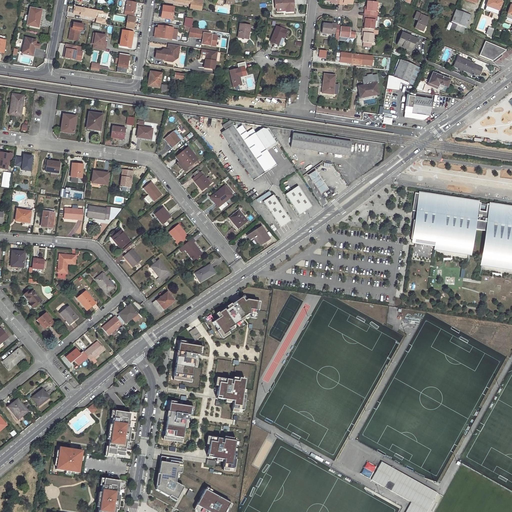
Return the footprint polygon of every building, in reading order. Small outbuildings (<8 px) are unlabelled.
[(202,3),(191,1),(191,0),(173,0),(173,1),(190,4),(190,8),(201,10),(202,3)] [(292,0),(274,0),(275,8),(283,7),(283,6),(285,6),(286,7),(286,12),(294,11),(292,0)] [(496,0),(487,0),(486,6),(498,11),(502,2),(496,0)] [(127,1),(124,15),(128,16),(133,17),(136,2),(127,1)] [(365,11),(364,15),(374,16),(374,12),(376,12),(377,2),(367,1),(366,7),(366,11),(365,11)] [(74,6),(73,13),(95,17),(96,12),(102,13),(102,11),(74,6)] [(163,6),(161,18),(171,20),(173,8),(163,6)] [(486,6),(484,10),(497,15),(498,11),(486,6)] [(30,8),(27,25),(38,27),(41,10),(30,8)] [(455,10),(451,22),(453,23),(465,28),(466,28),(470,15),(455,10)] [(416,12),(413,19),(417,21),(415,28),(420,31),(423,25),(425,26),(428,18),(421,15),(421,14),(416,12)] [(364,15),(364,19),(365,19),(364,23),(364,29),(372,29),(374,30),(375,20),(373,19),(374,16),(364,15)] [(133,30),(135,17),(133,17),(128,16),(126,28),(133,30)] [(185,17),(184,26),(189,27),(190,24),(192,24),(193,19),(185,17)] [(71,28),(68,39),(77,41),(78,35),(79,35),(79,30),(84,31),(85,26),(73,23),(72,29),(71,28)] [(323,24),(322,33),(331,34),(331,33),(335,33),(336,25),(337,24),(332,23),(332,25),(328,24),(323,24)] [(453,23),(451,28),(462,33),(465,28),(453,23)] [(240,24),(238,37),(248,39),(250,26),(240,24)] [(158,25),(158,28),(157,35),(156,37),(170,40),(171,38),(172,29),(172,28),(158,25)] [(344,27),(340,27),(341,26),(336,25),(335,33),(335,35),(338,35),(339,36),(339,37),(349,38),(350,28),(344,27)] [(280,39),(279,39),(280,36),(281,37),(284,38),(287,31),(277,27),(270,42),(274,44),(276,45),(278,45),(280,39)] [(215,46),(217,35),(208,34),(208,30),(196,28),(195,37),(202,38),(201,43),(204,43),(204,45),(215,46)] [(363,28),(362,32),(363,33),(363,37),(362,42),(372,43),(373,34),(372,34),(372,29),(364,29),(363,28)] [(122,31),(120,44),(123,44),(122,46),(129,47),(129,44),(131,44),(133,33),(122,31)] [(402,33),(397,45),(408,50),(410,45),(413,46),(416,39),(402,33)] [(93,44),(92,48),(99,50),(104,50),(104,45),(103,45),(103,42),(105,35),(95,34),(93,44)] [(26,38),(21,53),(32,56),(36,41),(26,38)] [(485,41),(479,55),(492,61),(497,56),(498,53),(501,54),(505,50),(485,41)] [(81,60),(82,52),(80,51),(81,46),(66,44),(65,49),(66,49),(65,58),(81,60)] [(179,46),(168,44),(168,48),(169,48),(171,48),(170,50),(168,50),(163,49),(160,52),(156,51),(155,58),(164,59),(172,60),(176,57),(175,56),(176,52),(178,53),(179,46)] [(217,52),(208,50),(206,59),(205,59),(204,68),(214,69),(217,52)] [(326,58),(327,51),(319,50),(318,57),(326,58)] [(172,60),(164,59),(164,60),(172,62),(177,58),(178,53),(176,52),(175,56),(176,57),(172,60)] [(126,73),(129,55),(120,53),(118,59),(118,64),(116,71),(126,73)] [(352,54),(351,63),(361,65),(362,61),(367,61),(367,60),(370,60),(370,56),(352,54)] [(402,55),(401,57),(415,63),(416,61),(402,55)] [(482,68),(474,65),(474,64),(458,57),(454,65),(460,67),(459,68),(460,69),(463,70),(470,73),(471,71),(479,75),(482,68)] [(400,60),(392,80),(398,83),(399,79),(409,83),(416,66),(400,60)] [(241,68),(229,71),(233,87),(242,85),(241,79),(239,80),(239,77),(240,77),(242,76),(241,68)] [(149,76),(148,86),(159,87),(161,74),(151,72),(150,76),(149,76)] [(324,85),(323,93),(332,94),(335,76),(324,74),(323,85),(324,85)] [(433,74),(428,85),(433,87),(434,85),(437,87),(438,84),(447,87),(449,80),(433,74)] [(376,83),(358,87),(359,91),(360,96),(369,94),(369,96),(379,94),(376,83)] [(161,85),(161,91),(171,93),(172,86),(161,85)] [(12,94),(9,115),(21,116),(24,96),(12,94)] [(408,96),(405,116),(405,117),(424,120),(430,116),(433,100),(408,96)] [(380,109),(380,114),(383,114),(383,117),(390,117),(391,110),(380,109)] [(89,113),(87,129),(100,131),(102,115),(89,113)] [(62,125),(62,131),(74,132),(76,117),(66,116),(65,125),(62,125)] [(133,125),(134,117),(127,116),(126,124),(133,125)] [(230,121),(223,126),(226,130),(233,126),(230,121)] [(139,123),(138,127),(139,127),(137,138),(151,140),(152,129),(143,128),(144,124),(139,123)] [(226,130),(222,133),(253,180),(276,165),(265,149),(275,143),(267,130),(262,129),(249,137),(242,126),(235,130),(233,126),(226,130)] [(112,127),(110,137),(124,139),(126,129),(112,127)] [(176,130),(173,132),(181,141),(183,139),(176,130)] [(173,132),(164,139),(172,149),(181,141),(173,132)] [(292,134),(291,148),(326,153),(349,156),(351,143),(292,134)] [(188,148),(177,157),(180,161),(177,163),(183,171),(197,160),(188,148)] [(0,152),(0,168),(6,170),(8,154),(0,152)] [(20,155),(17,172),(28,174),(29,164),(30,157),(30,156),(20,155)] [(47,161),(45,171),(50,172),(58,173),(60,163),(47,161)] [(72,164),(71,177),(78,178),(81,178),(82,165),(72,164)] [(132,175),(131,175),(132,171),(122,170),(120,186),(130,188),(132,175)] [(93,171),(92,183),(106,185),(108,174),(93,171)] [(315,171),(309,175),(312,180),(319,176),(315,171)] [(200,172),(192,179),(202,191),(206,188),(209,186),(213,182),(209,177),(206,179),(200,172)] [(290,176),(279,184),(285,191),(290,188),(286,183),(292,178),(290,176)] [(320,179),(314,183),(320,193),(327,189),(320,179)] [(150,182),(143,189),(150,197),(153,201),(153,202),(162,195),(153,185),(153,186),(150,182)] [(298,186),(285,195),(299,215),(312,207),(298,186)] [(214,195),(211,198),(218,207),(225,202),(232,196),(230,194),(227,189),(225,187),(216,193),(217,195),(215,196),(214,195)] [(60,197),(69,198),(70,194),(65,193),(65,189),(61,188),(60,197)] [(511,207),(486,204),(483,204),(480,203),(414,193),(412,211),(417,212),(415,223),(414,223),(411,243),(435,247),(435,246),(469,251),(473,229),(486,231),(481,262),(511,266),(511,207)] [(273,195),(264,202),(281,228),(291,221),(273,195)] [(225,202),(218,207),(221,210),(228,205),(225,202)] [(89,206),(87,217),(104,220),(104,219),(108,219),(109,210),(89,206)] [(163,208),(155,215),(162,224),(170,217),(163,208)] [(17,210),(15,221),(29,223),(30,218),(33,218),(35,211),(26,209),(26,211),(17,210)] [(65,209),(64,219),(81,220),(82,210),(65,209)] [(239,210),(229,218),(238,229),(248,221),(239,210)] [(43,212),(42,222),(41,227),(52,228),(54,213),(43,212)] [(187,238),(184,234),(186,234),(178,225),(169,232),(176,241),(175,242),(178,245),(187,238)] [(261,226),(247,236),(250,240),(253,238),(255,237),(261,246),(270,239),(261,226)] [(113,237),(112,238),(120,249),(129,241),(121,231),(120,232),(113,237)] [(192,238),(179,249),(182,252),(185,250),(193,261),(196,258),(198,257),(201,254),(193,243),(195,241),(192,238)] [(141,260),(132,250),(135,247),(132,244),(124,251),(126,254),(124,256),(133,267),(141,260)] [(12,251),(11,267),(16,267),(17,267),(23,267),(24,252),(12,251)] [(67,266),(65,266),(66,264),(67,264),(75,264),(76,256),(60,255),(58,273),(67,273),(67,266)] [(33,258),(32,269),(43,270),(45,260),(33,258)] [(154,265),(151,267),(159,278),(158,279),(161,282),(170,275),(159,261),(157,263),(154,265)] [(199,271),(195,274),(200,282),(215,273),(210,265),(202,270),(203,271),(200,272),(199,271)] [(103,274),(96,279),(106,293),(114,287),(103,274)] [(28,292),(24,295),(30,303),(34,308),(41,301),(33,291),(30,293),(28,292)] [(85,291),(77,298),(87,311),(96,304),(85,291)] [(167,293),(153,304),(160,313),(174,301),(167,293)] [(243,299),(217,316),(220,320),(213,324),(218,334),(220,333),(224,339),(231,334),(230,332),(242,324),(240,322),(248,318),(249,317),(250,318),(251,319),(251,320),(250,322),(256,323),(258,311),(257,311),(258,304),(247,301),(245,303),(243,299)] [(130,305),(118,314),(126,323),(137,314),(130,305)] [(68,307),(60,314),(70,325),(78,319),(68,307)] [(46,313),(36,321),(44,330),(47,327),(49,325),(50,327),(54,323),(46,313)] [(115,317),(102,328),(108,336),(122,324),(115,317)] [(196,328),(189,332),(195,341),(201,336),(196,328)] [(0,344),(3,343),(2,341),(4,338),(6,340),(9,338),(1,329),(0,329),(0,344)] [(97,342),(84,353),(87,358),(92,364),(95,361),(93,358),(104,350),(97,342)] [(201,349),(181,345),(175,381),(192,385),(195,365),(198,365),(198,363),(201,363),(201,361),(196,361),(197,358),(200,359),(201,349)] [(19,349),(3,362),(9,370),(22,359),(21,359),(25,356),(19,349)] [(76,349),(66,358),(70,363),(74,360),(78,365),(87,358),(84,353),(83,352),(80,354),(76,349)] [(230,389),(219,386),(218,397),(219,397),(218,401),(216,400),(215,407),(232,411),(231,419),(241,422),(243,407),(240,406),(243,389),(238,387),(237,390),(232,389),(231,394),(229,393),(230,389)] [(42,390),(31,398),(38,406),(49,398),(42,390)] [(18,400),(9,407),(19,419),(28,412),(18,400)] [(167,417),(164,437),(182,440),(185,421),(187,421),(188,417),(186,417),(187,415),(190,415),(191,407),(169,403),(168,412),(170,412),(169,418),(167,417)] [(92,405),(87,409),(92,414),(93,412),(97,410),(92,405)] [(130,414),(115,411),(113,419),(112,418),(110,430),(112,430),(111,436),(110,435),(108,447),(106,447),(104,457),(116,459),(116,456),(124,457),(127,441),(129,441),(130,434),(128,434),(130,421),(129,421),(130,414)] [(210,437),(207,455),(224,458),(223,468),(234,470),(236,455),(233,454),(235,441),(223,439),(223,444),(221,443),(222,439),(210,437)] [(83,451),(59,447),(56,470),(79,473),(83,451)] [(183,460),(161,456),(158,474),(160,475),(157,486),(156,486),(156,490),(169,497),(170,496),(176,500),(183,487),(175,483),(177,473),(181,474),(183,460)] [(426,511),(437,493),(381,462),(371,480),(411,502),(405,511),(426,511)] [(120,481),(104,479),(103,486),(102,486),(100,497),(101,498),(100,503),(99,503),(97,511),(115,511),(116,508),(118,509),(119,502),(117,501),(119,489),(119,488),(120,481)] [(227,511),(229,509),(227,507),(230,503),(211,493),(212,491),(206,487),(194,510),(198,511),(207,511),(227,511)] [(186,496),(191,499),(194,493),(192,492),(189,490),(186,496)]
